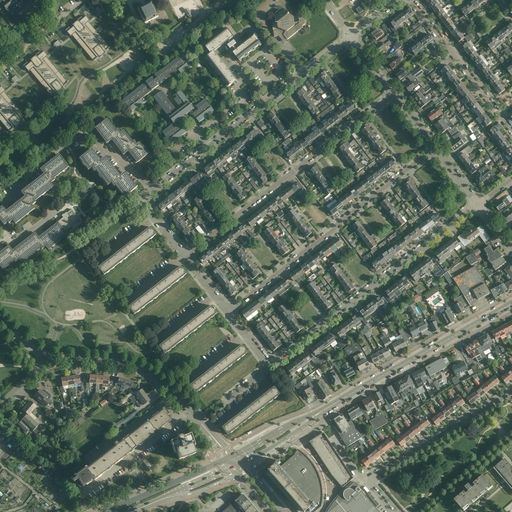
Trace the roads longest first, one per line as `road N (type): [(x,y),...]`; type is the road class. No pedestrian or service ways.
road 1 (residential): [(184,256),(394,94)]
road 2 (residential): [(268,366),(478,205)]
road 3 (residential): [(228,314),(434,149)]
road 4 (secondary): [(318,413),(511,303)]
road 5 (residential): [(152,191),(82,131),(0,203)]
road 6 (residential): [(207,147),(351,36)]
road 7 (tertiary): [(202,426),(128,362),(49,354)]
road 8 (residential): [(511,393),(372,480)]
road 9 (residential): [(511,128),(412,0)]
road 10 (secondary): [(225,459),(105,511)]
